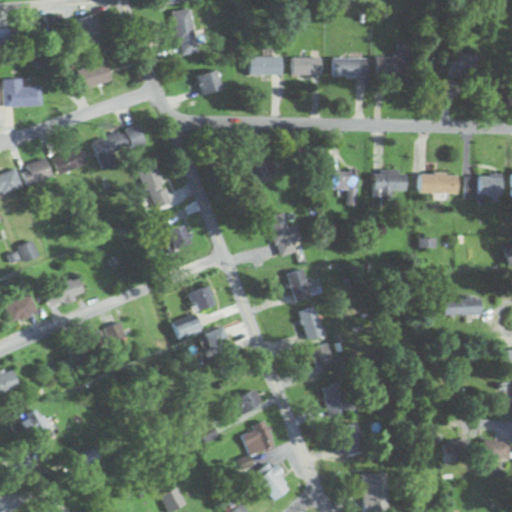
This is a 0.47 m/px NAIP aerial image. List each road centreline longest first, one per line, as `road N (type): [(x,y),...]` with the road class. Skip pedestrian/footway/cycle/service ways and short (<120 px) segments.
road 1 (residential): [(120,0),(146,90),(322,511)]
road 2 (residential): [(511,127),(161,118)]
road 3 (residential): [(0,348),(220,253)]
road 4 (residential): [(146,90),(0,141)]
road 5 (residential): [(511,330),(367,343)]
